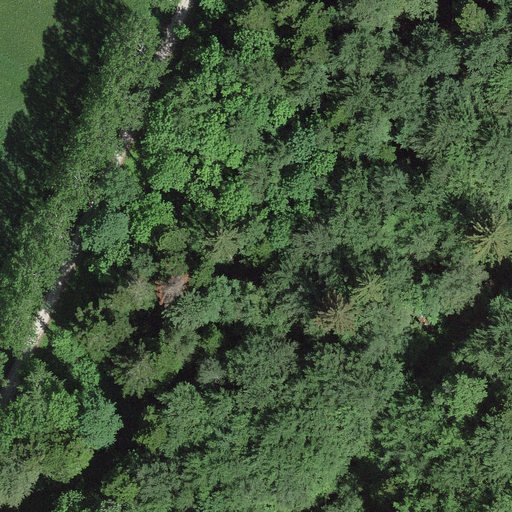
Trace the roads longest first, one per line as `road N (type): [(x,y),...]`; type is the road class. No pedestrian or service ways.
road 1 (track): [(0,426),(199,0)]
road 2 (track): [(313,511),(511,271)]
